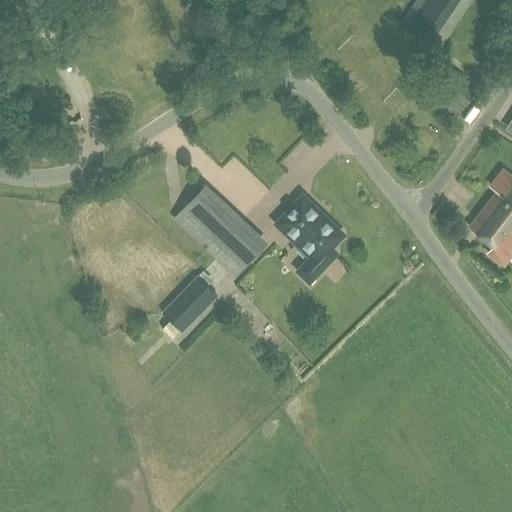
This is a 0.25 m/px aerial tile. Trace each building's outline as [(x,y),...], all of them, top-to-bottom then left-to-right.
[(434,41),(461,0),(414,0),(402,19),(434,41)] [(464,113),(476,91),(443,72),(431,94),(464,113)] [(503,266),(511,254),(511,178),(504,172),(492,188),(498,193),(470,229),(493,247),(488,254),(503,266)] [(234,276),(266,244),(205,186),(173,219),(234,276)] [(323,217),(316,210),(315,206),(308,199),(305,199),(302,196),(275,222),(298,244),(299,243),(312,256),(297,270),(309,281),(335,255),(334,251),(331,247),(341,237),(341,232),(324,215),(323,217)] [(182,332),(219,294),(197,275),(161,312),(182,332)]
